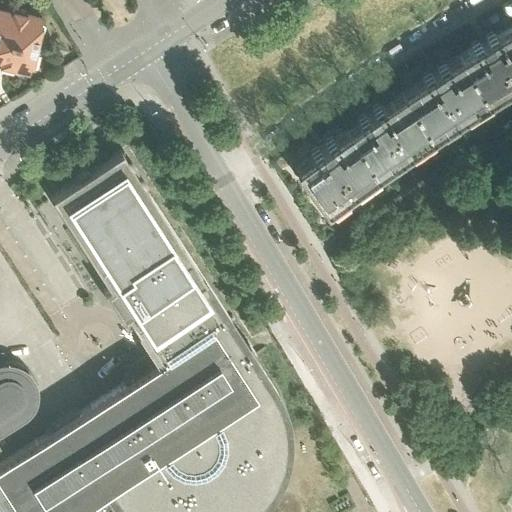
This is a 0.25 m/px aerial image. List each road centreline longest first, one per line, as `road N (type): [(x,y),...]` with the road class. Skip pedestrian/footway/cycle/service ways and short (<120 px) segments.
road 1 (residential): [(145,52),(420,511)]
road 2 (residential): [(0,147),(121,68)]
